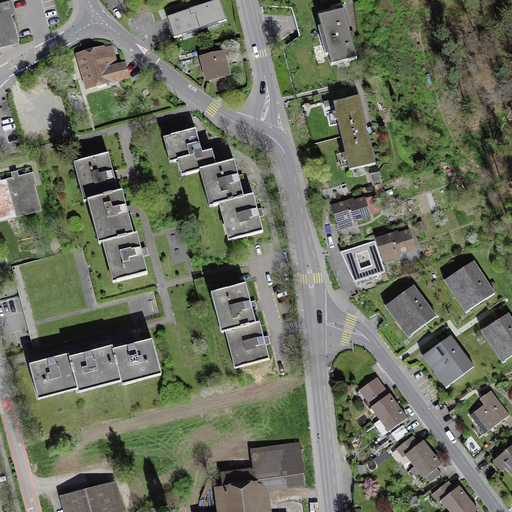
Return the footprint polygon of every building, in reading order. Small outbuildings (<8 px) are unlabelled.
[(182,36),(181,33),(218,21),(218,23),(226,20),(219,0),(167,18),(174,38),(182,36)] [(8,3),(0,4),(0,48),(19,44),(8,3)] [(319,17),(331,65),(356,58),(343,11),(319,17)] [(112,49),(82,58),(89,86),(113,79),(114,82),(129,78),(125,63),(116,66),(112,49)] [(222,53),(202,58),(207,80),(228,74),(222,53)] [(359,98),(334,104),(350,170),(374,164),(359,98)] [(51,104),(34,108),(38,124),(56,120),(55,115),(62,113),(59,99),(51,101),(51,104)] [(195,130),(171,136),(173,142),(169,143),(174,162),(182,160),(186,175),(204,170),(216,167),(212,151),(202,154),(195,130)] [(108,154),(78,162),(88,202),(92,201),(118,194),(108,154)] [(216,167),(204,170),(213,206),(223,203),(243,198),(234,162),(216,167)] [(7,180),(10,191),(0,193),(0,221),(41,211),(31,174),(7,180)] [(0,193),(10,191),(7,180),(0,182),(0,193)] [(133,235),(122,193),(118,194),(92,201),(103,243),(107,242),(133,235)] [(243,198),(223,203),(233,240),(263,232),(253,195),(243,198)] [(337,224),(339,230),(354,225),(353,221),(370,216),(370,214),(380,211),(375,196),(359,201),(359,202),(349,205),(348,202),(332,208),(338,224),(337,224)] [(339,230),(343,240),(358,235),(354,225),(339,230)] [(393,235),(376,240),(382,257),(383,257),(384,262),(399,257),(398,254),(415,249),(409,232),(403,234),(404,234),(394,237),(393,235)] [(107,242),(117,282),(147,274),(137,234),(133,235),(107,242)] [(374,241),(340,252),(354,283),(385,272),(374,241)] [(447,279),(468,311),(488,298),(493,306),(500,302),(473,262),(447,279)] [(245,285),(215,293),(226,332),(229,331),(256,324),(245,285)] [(388,305),(411,335),(429,322),(435,330),(442,325),(414,287),(388,305)] [(485,330),(505,360),(511,355),(511,319),(503,306),(496,310),(501,319),(485,330)] [(256,324),(229,331),(239,368),(269,360),(259,323),(256,324)] [(426,355),(448,385),(473,367),(445,328),(438,333),(444,342),(426,355)] [(152,341),(113,351),(120,377),(121,381),(160,371),(152,341)] [(113,351),(112,347),(70,358),(77,385),(78,388),(120,377),(113,351)] [(69,355),(29,365),(37,395),(77,385),(70,358),(69,355)] [(366,401),(380,420),(398,406),(389,394),(389,395),(377,378),(362,389),(369,398),(366,401)] [(482,426),(487,433),(508,417),(495,400),(497,399),(491,391),(484,397),(488,402),(472,414),(470,415),(474,419),(477,425),(479,423),(482,426)] [(469,410),(463,402),(451,411),(457,419),(469,410)] [(407,419),(398,406),(380,420),(388,432),(407,419)] [(472,414),(469,410),(457,419),(463,427),(474,419),(470,415),(472,414)] [(477,425),(474,419),(463,427),(470,435),(482,426),(479,423),(477,425)] [(405,455),(414,467),(433,453),(423,441),(418,445),(412,437),(400,446),(406,454),(405,455)] [(506,464),(511,471),(511,446),(494,462),(500,469),(506,464)] [(261,511),(258,485),(283,482),(278,452),(253,456),(255,470),(221,475),(226,511),(261,511)] [(442,465),(433,453),(414,467),(410,470),(415,476),(419,473),(423,479),(426,477),(430,483),(441,474),(437,468),(442,465)] [(369,464),(354,464),(354,472),(369,472),(369,464)] [(441,501),(449,511),(450,511),(468,498),(459,486),(454,490),(448,482),(436,492),(442,500),(441,501)] [(114,511),(108,488),(64,499),(67,511),(114,511)] [(468,498),(450,511),(475,511),(478,510),(468,498)]
